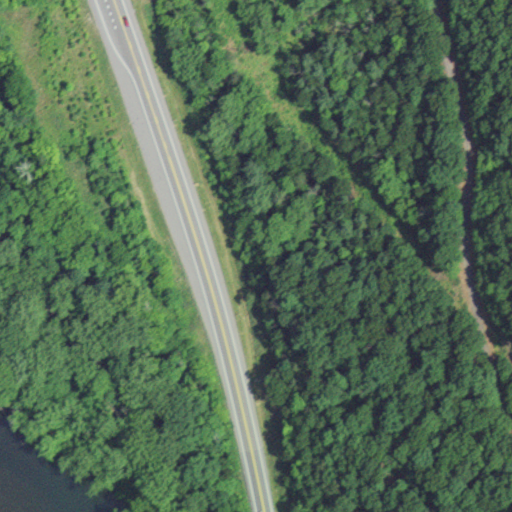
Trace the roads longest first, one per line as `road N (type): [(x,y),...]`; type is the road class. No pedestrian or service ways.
road 1 (primary): [(263,511),(203,260),(113,0)]
road 2 (residential): [(435,0),(470,157),(468,266),(511,414)]
